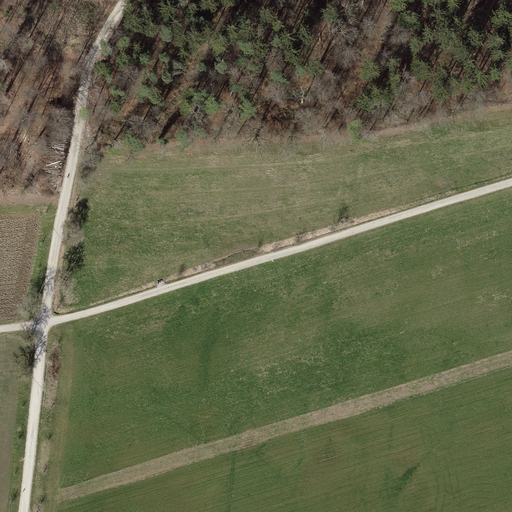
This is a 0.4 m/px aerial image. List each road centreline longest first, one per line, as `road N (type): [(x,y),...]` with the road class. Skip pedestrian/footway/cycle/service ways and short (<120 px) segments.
road 1 (track): [(0,328),(44,323),(511,183)]
road 2 (track): [(24,511),(44,323),(84,85),(123,0)]
